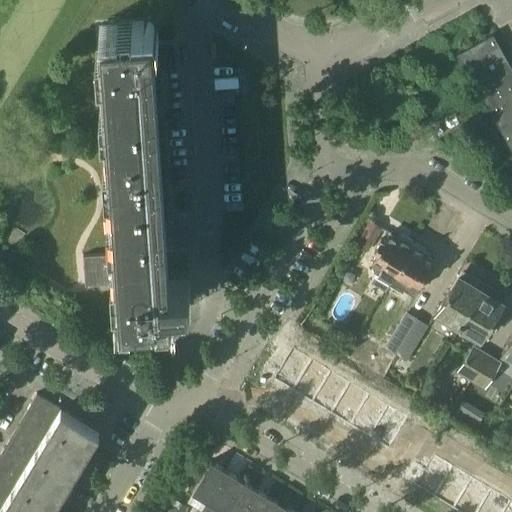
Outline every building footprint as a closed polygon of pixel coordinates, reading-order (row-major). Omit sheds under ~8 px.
[(101,28),(116,253),(82,255),(84,285),(118,283),(120,313),(123,313),(123,311),(168,308),(168,310),(171,310),(169,293),(189,291),(186,248),(166,249),(152,42),(151,25),(101,28)] [(511,70),(491,33),(457,53),(457,54),(460,52),(511,143),(511,70)] [(475,102),(455,113),(462,126),(482,115),(475,102)] [(372,222),(357,246),(368,253),(383,229),(372,222)] [(400,236),(398,235),(397,237),(389,233),(384,241),(380,239),(374,250),(377,252),(372,261),(373,268),(377,270),(371,281),(385,289),(391,279),(413,244),(411,243),(412,241),(401,234),(400,236)] [(426,249),(415,243),(414,244),(413,244),(391,279),(413,292),(421,278),(425,281),(431,270),(428,268),(433,259),(425,254),(427,252),(425,251),(426,249)] [(466,279),(458,275),(436,311),(444,316),(441,321),(455,329),(483,283),(469,274),(466,279)] [(498,292),(483,283),(455,329),(469,337),(471,333),(480,338),(502,301),(494,297),(498,292)] [(395,353),(416,317),(406,310),(384,347),(395,353)] [(406,360),(428,324),(416,317),(395,353),(406,360)] [(511,335),(502,351),(511,357),(508,361),(511,363),(511,335)] [(472,346),(458,369),(471,377),(485,354),(472,346)] [(119,358),(129,364),(134,356),(124,350),(119,358)] [(485,354),(471,377),(485,385),(499,362),(485,354)] [(36,393),(27,408),(51,422),(60,407),(36,393)] [(27,408),(9,438),(33,453),(27,462),(24,467),(62,490),(97,431),(98,430),(60,407),(51,422),(27,408)] [(9,438),(3,447),(27,462),(33,453),(9,438)] [(3,447),(0,452),(0,458),(22,472),(24,467),(27,462),(3,447)] [(0,470),(16,481),(22,472),(0,458),(0,470)] [(225,469),(210,460),(191,491),(206,500),(225,469)] [(0,470),(0,511),(48,511),(62,490),(24,467),(22,472),(16,481),(0,470)] [(239,478),(225,469),(206,500),(221,509),(239,478)] [(238,511),(254,487),(239,478),(221,509),(226,511),(238,511)] [(259,511),(269,496),(254,487),(238,511),(259,511)] [(278,511),(283,504),(269,496),(259,511),(278,511)]
